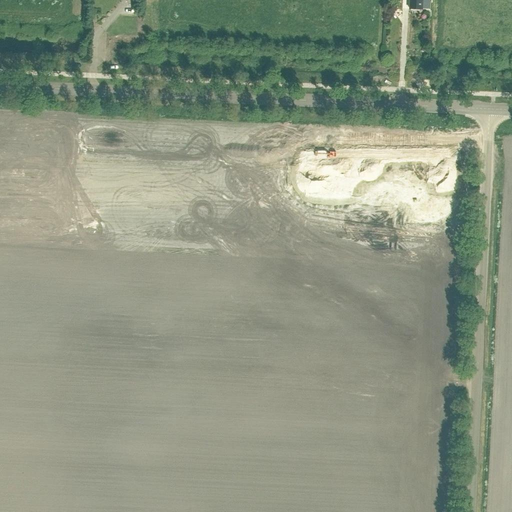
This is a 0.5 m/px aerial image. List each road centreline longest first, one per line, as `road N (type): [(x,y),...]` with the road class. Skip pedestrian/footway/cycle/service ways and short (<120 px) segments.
road 1 (tertiary): [(489,108),(0,86)]
road 2 (tertiary): [(469,511),(489,108)]
